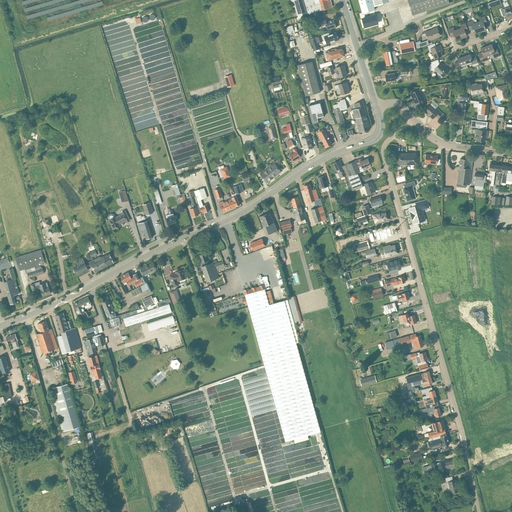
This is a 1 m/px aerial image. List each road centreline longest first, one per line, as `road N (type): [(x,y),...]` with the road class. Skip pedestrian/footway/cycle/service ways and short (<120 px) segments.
road 1 (tertiary): [(0,326),(231,218),(320,160),(371,140),(380,130),(375,107)]
road 2 (residential): [(383,148),(417,273)]
